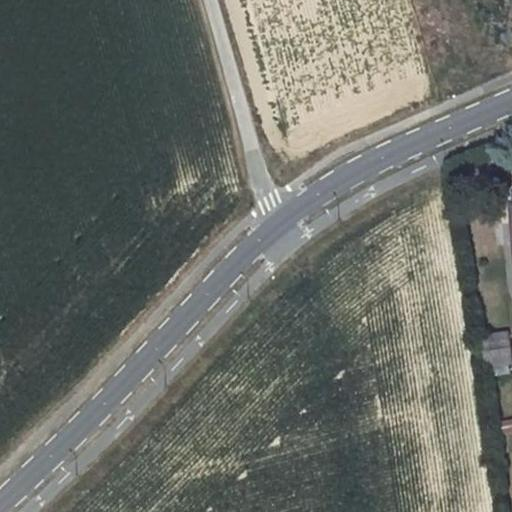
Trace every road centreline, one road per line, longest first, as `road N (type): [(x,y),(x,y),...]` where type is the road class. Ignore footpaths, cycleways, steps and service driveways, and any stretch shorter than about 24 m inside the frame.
road 1 (residential): [(0,502),(276,225)]
road 2 (residential): [(276,225),(360,168),(511,101)]
road 3 (unclassified): [(213,0),(276,225)]
